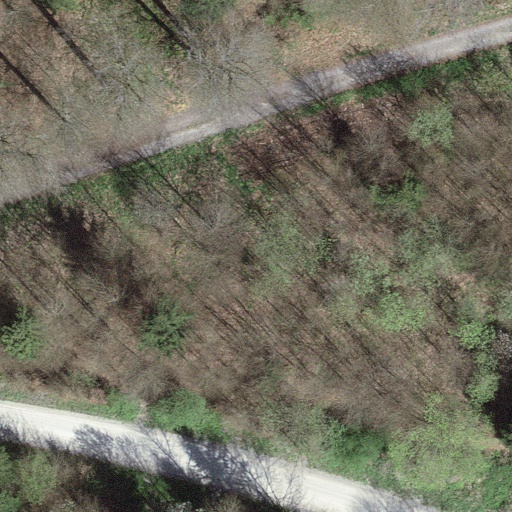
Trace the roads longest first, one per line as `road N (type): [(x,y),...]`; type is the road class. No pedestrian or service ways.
road 1 (track): [(511,42),(326,93),(0,207)]
road 2 (track): [(372,511),(157,444),(0,419)]
